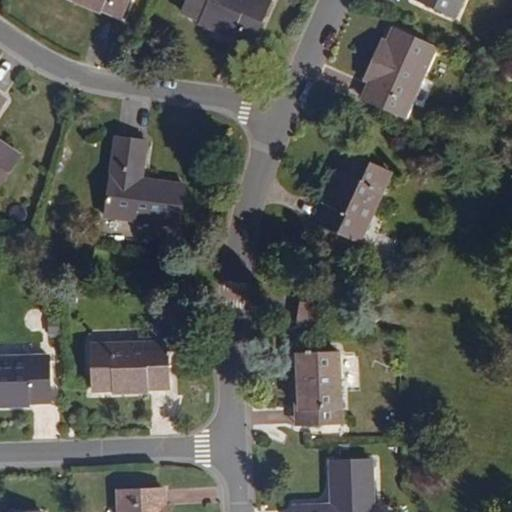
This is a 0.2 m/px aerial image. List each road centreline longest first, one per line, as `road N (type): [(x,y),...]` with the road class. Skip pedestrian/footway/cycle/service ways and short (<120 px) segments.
road 1 (residential): [(283,105),(236,292),(240,447)]
road 2 (residential): [(283,105),(246,108),(54,67),(0,30)]
road 3 (residential): [(240,447),(0,461)]
